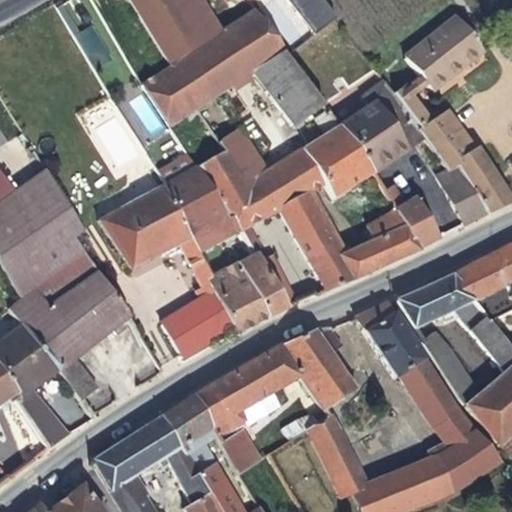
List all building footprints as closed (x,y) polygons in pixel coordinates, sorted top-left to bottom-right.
[(125,0),(167,66),(223,31),(203,0),(125,0)] [(223,31),(167,66),(194,108),(253,71),(289,121),(294,119),(296,122),(323,103),(253,12),(223,31)] [(457,13),(404,52),(431,88),(483,47),(457,13)] [(511,29),(502,37),(511,49),(511,29)] [(167,66),(140,84),(165,126),(194,108),(167,66)] [(363,106),(338,124),(370,172),(422,137),(417,129),(391,92),(383,80),(358,98),(363,106)] [(401,85),(391,92),(417,129),(427,122),(401,85)] [(448,108),(442,113),(460,143),(466,139),(473,152),(475,150),(448,108)] [(417,129),(422,137),(444,170),(451,165),(458,175),(482,214),(508,202),(475,150),(473,152),(466,139),(460,143),(442,113),(427,122),(417,129)] [(215,143),(220,150),(261,216),(276,208),(306,194),(321,184),(331,199),(370,172),(338,124),(265,172),(238,129),(215,143)] [(220,150),(190,167),(222,217),(230,212),(242,233),(248,243),(253,253),(259,251),(246,224),(261,216),(220,150)] [(182,153),(153,168),(162,182),(160,183),(189,235),(222,217),(190,167),(182,153)] [(79,229),(43,171),(13,193),(0,175),(0,272),(13,301),(7,304),(18,322),(53,368),(76,398),(93,387),(71,357),(106,331),(110,336),(130,325),(73,233),(79,229)] [(482,214),(458,175),(440,187),(447,203),(460,224),(482,214)] [(189,235),(160,183),(96,219),(130,268),(176,244),(198,285),(191,289),(196,299),(160,318),(178,355),(231,327),(205,276),(207,269),(189,235)] [(391,185),(381,190),(393,210),(415,248),(434,237),(412,199),(402,205),(400,201),(401,200),(391,185)] [(306,194),(276,208),(322,291),(352,279),(338,253),(330,240),(318,216),(306,194)] [(338,253),(352,279),(416,251),(415,248),(393,210),(364,226),(370,238),(338,253)] [(322,214),(318,216),(330,240),(334,237),(322,214)] [(248,243),(242,233),(223,243),(228,253),(248,243)] [(228,253),(234,263),(253,253),(248,243),(228,253)] [(511,243),(447,273),(470,300),(480,312),(485,318),(511,305),(511,243)] [(234,263),(261,315),(293,301),(286,286),(274,292),(253,253),(234,263)] [(205,276),(231,327),(233,329),(261,315),(234,263),(205,276)] [(470,300),(447,273),(391,299),(410,327),(425,320),(470,300)] [(385,302),(352,317),(391,375),(397,371),(420,356),(385,302)] [(511,426),(511,349),(501,336),(494,328),(485,318),(480,312),(463,326),(502,370),(483,385),(462,354),(458,358),(451,346),(447,341),(442,344),(431,329),(417,337),(457,396),(495,441),(511,426)] [(425,320),(410,327),(417,337),(431,329),(425,320)] [(12,398),(30,424),(47,409),(28,386),(53,368),(18,322),(0,335),(0,364),(16,389),(19,393),(12,398)] [(494,328),(501,336),(506,331),(499,323),(494,328)] [(318,324),(276,344),(298,374),(322,407),(353,385),(328,351),(341,342),(330,324),(325,326),(318,324)] [(276,344),(189,393),(208,424),(213,432),(242,417),(237,407),(257,397),(264,412),(278,404),(270,389),(298,374),(276,344)] [(458,358),(462,354),(455,344),(451,346),(458,358)] [(420,356),(397,371),(431,422),(455,408),(420,356)] [(0,400),(16,389),(0,364),(0,400)] [(86,396),(95,410),(111,399),(102,385),(86,396)] [(189,393),(157,413),(217,511),(263,511),(258,503),(243,511),(210,458),(200,463),(190,446),(191,440),(189,435),(208,424),(189,393)] [(237,407),(242,417),(245,423),(264,412),(257,397),(237,407)] [(327,414),(322,407),(317,410),(321,417),(327,414)] [(327,414),(321,417),(304,426),(339,495),(348,491),(358,511),(389,511),(456,483),(497,457),(465,421),(455,408),(431,422),(430,423),(447,443),(426,457),(364,482),(341,434),(327,414)] [(30,424),(44,445),(66,432),(47,409),(30,424)] [(217,511),(157,413),(88,456),(107,487),(129,474),(154,458),(156,461),(163,458),(174,480),(186,498),(179,503),(185,511),(217,511)] [(511,426),(495,441),(511,457),(511,426)] [(218,439),(235,468),(257,455),(239,427),(218,439)] [(129,474),(107,487),(116,500),(137,487),(129,474)] [(38,501),(24,511),(100,511),(77,482),(43,509),(38,501)] [(152,511),(137,487),(116,500),(123,511),(125,511),(152,511)]
